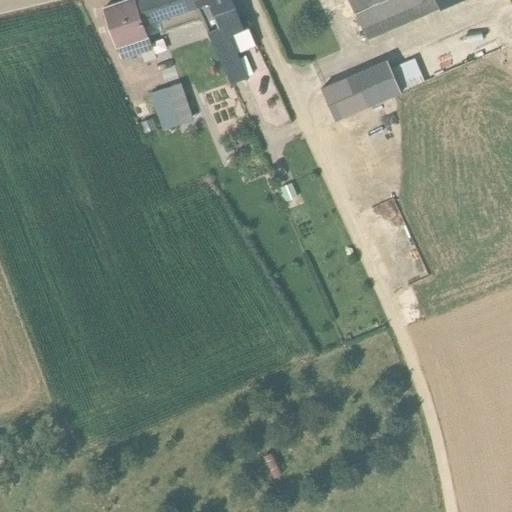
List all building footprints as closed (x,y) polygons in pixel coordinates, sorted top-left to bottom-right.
[(134,0),(129,0),(104,9),(112,33),(110,34),(115,49),(117,49),(122,60),(151,50),(144,26),(134,0)] [(162,32),(203,18),(196,0),(149,0),(150,1),(139,5),(136,0),(134,0),(144,26),(158,22),(162,32)] [(196,0),(203,18),(232,85),(247,79),(231,35),(243,30),(231,0),(196,0)] [(347,0),(355,15),(386,0),(347,0)] [(386,0),(355,15),(367,40),(461,0),(386,0)] [(386,62),(321,90),(334,121),(424,82),(414,60),(390,70),(386,62)] [(193,122),(180,84),(165,89),(178,126),(193,122)] [(165,89),(149,94),(162,131),(178,126),(165,89)]
